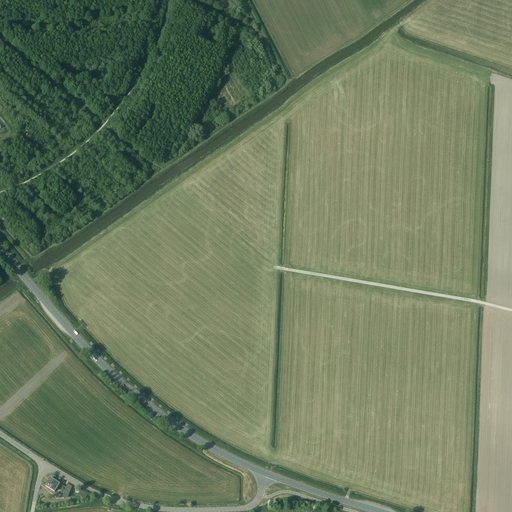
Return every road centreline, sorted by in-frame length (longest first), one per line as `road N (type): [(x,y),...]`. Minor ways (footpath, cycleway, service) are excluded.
road 1 (secondary): [(267,474),(197,439),(132,392),(0,249)]
road 2 (tertiary): [(267,474),(252,505),(165,509),(105,496),(45,464)]
